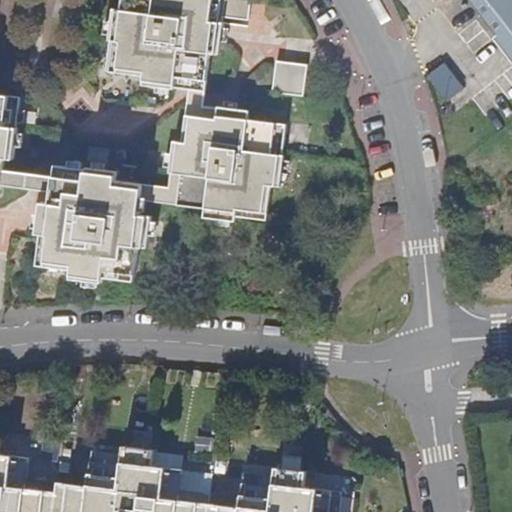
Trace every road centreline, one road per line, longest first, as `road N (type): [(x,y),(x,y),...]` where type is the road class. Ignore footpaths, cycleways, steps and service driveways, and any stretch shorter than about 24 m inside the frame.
road 1 (residential): [(425,352),(368,364),(123,342),(0,348)]
road 2 (residential): [(425,352),(421,247),(400,109),(340,0)]
road 3 (residential): [(425,352),(451,511)]
